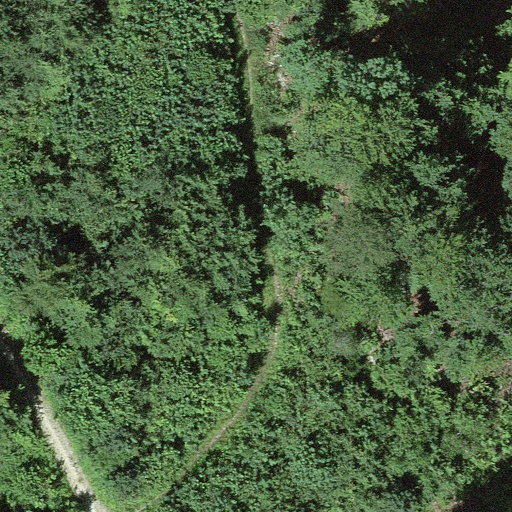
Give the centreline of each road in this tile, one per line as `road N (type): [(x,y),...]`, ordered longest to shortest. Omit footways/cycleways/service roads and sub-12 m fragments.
road 1 (track): [(227,0),(242,58),(273,317),(266,364),(241,410),(120,511)]
road 2 (track): [(0,325),(100,511)]
